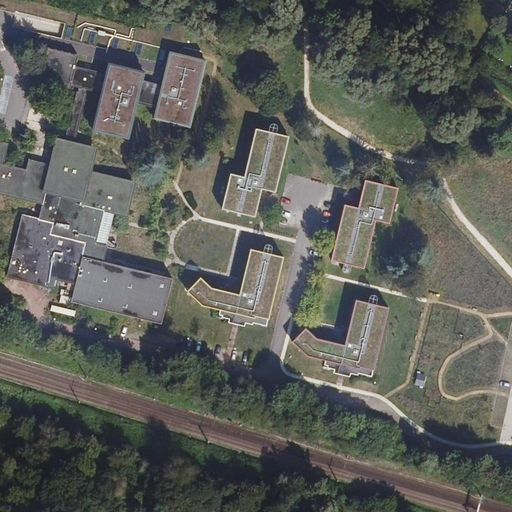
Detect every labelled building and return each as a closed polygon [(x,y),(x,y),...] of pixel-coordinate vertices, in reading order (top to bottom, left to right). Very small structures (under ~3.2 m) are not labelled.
[(492,17),(500,22),(508,11),(499,5),(492,17)] [(62,38),(75,42),(77,34),(88,37),(89,31),(95,32),(99,19),(56,8),(53,20),(65,23),(62,38)] [(152,117),(189,126),(205,60),(169,52),(160,85),(141,80),(143,71),(108,62),(105,73),(75,66),(77,55),(47,47),(38,84),(68,92),(70,85),(78,87),(85,88),(100,92),(91,129),(127,138),(136,102),(155,107),(152,117)] [(85,88),(78,87),(64,142),(71,144),(85,88)] [(276,193),(291,138),(257,129),(251,154),(244,177),(231,174),(222,207),(255,217),(262,189),(276,193)] [(66,301),(78,304),(156,323),(168,276),(101,259),(113,211),(122,214),(131,182),(86,171),(91,149),(71,144),(64,142),(57,140),(48,174),(44,173),(45,166),(27,162),(25,168),(1,162),(6,142),(0,140),(0,192),(40,203),(35,219),(19,215),(3,275),(48,286),(50,276),(71,281),(66,301)] [(366,268),(377,221),(391,224),(399,189),(367,181),(360,209),(346,206),(333,260),(366,268)] [(267,325),(284,257),(252,249),(241,293),(212,287),(202,277),(189,291),(202,305),(221,309),(221,314),(267,325)] [(317,339),(306,329),(294,344),(306,357),(326,362),(325,366),(373,378),(389,309),(356,301),(346,346),(317,339)] [(422,387),(425,376),(417,373),(414,384),(422,387)]
